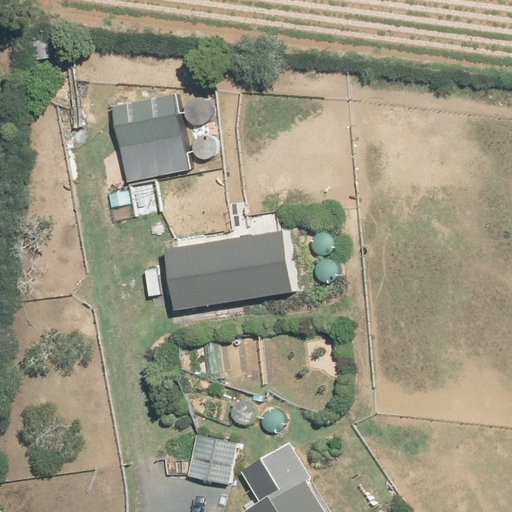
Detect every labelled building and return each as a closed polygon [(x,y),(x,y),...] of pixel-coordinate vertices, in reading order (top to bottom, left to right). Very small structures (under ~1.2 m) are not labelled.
[(197,170),(182,95),(118,108),(133,184),(197,170)] [(217,98),(190,104),(195,127),(222,121),(217,98)] [(222,131),(196,138),(203,163),(229,156),(222,131)] [(243,442),(203,433),(194,477),(234,486),(243,442)] [(329,511),(310,480),(257,511),(329,511)]
